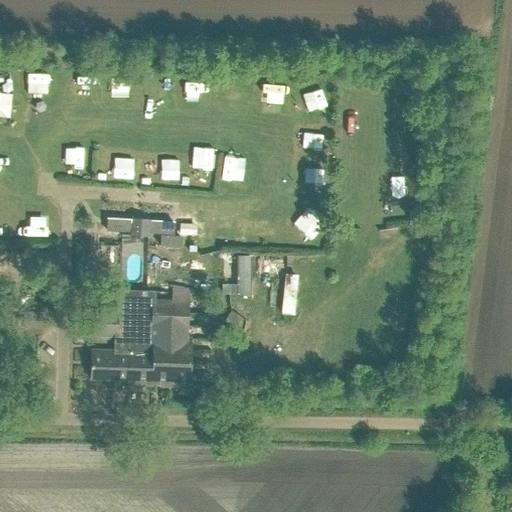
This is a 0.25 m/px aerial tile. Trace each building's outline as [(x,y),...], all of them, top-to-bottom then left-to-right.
[(133,220),(109,218),(108,231),(132,233),(133,220)] [(173,222),(149,221),(148,234),(172,235),(173,222)] [(179,233),(191,234),(192,225),(180,224),(179,233)] [(182,238),(159,237),(159,247),(181,248),(182,238)] [(249,256),(236,256),(236,296),(249,296),(249,256)] [(89,353),(89,379),(127,380),(127,382),(127,386),(153,387),(153,384),(159,384),(159,387),(176,387),(189,387),(189,383),(190,340),(188,340),(188,326),(188,300),(188,289),(175,289),(172,289),(172,300),(154,300),(154,290),(113,290),(113,316),(92,316),(92,336),(113,336),(112,353),(89,353)] [(232,332),(241,318),(230,310),(220,325),(232,332)] [(21,333),(21,330),(40,330),(40,314),(21,314),(21,319),(1,319),(1,333),(21,333)]
